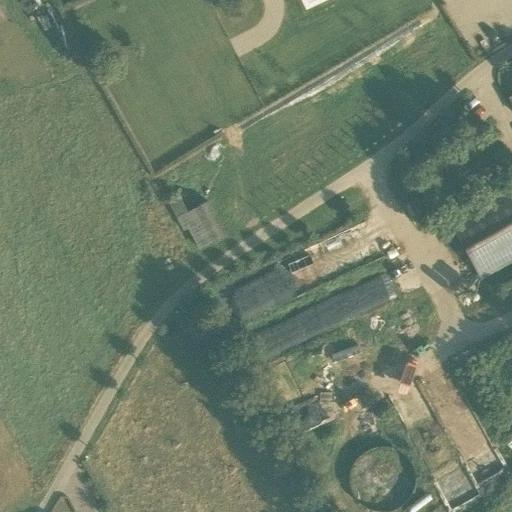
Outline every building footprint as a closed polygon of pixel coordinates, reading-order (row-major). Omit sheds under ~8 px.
[(429,187),(442,211),(463,200),(450,175),(429,187)] [(511,188),(449,224),(480,279),(511,260),(511,188)] [(181,200),(171,206),(184,230),(189,227),(201,250),(226,236),(208,202),(188,213),(181,200)] [(408,280),(418,276),(409,254),(399,258),(408,280)] [(406,307),(430,299),(426,289),(403,297),(406,307)] [(407,419),(441,506),(475,493),(461,458),(453,461),(447,444),(430,403),(422,406),(424,412),(407,419)]
